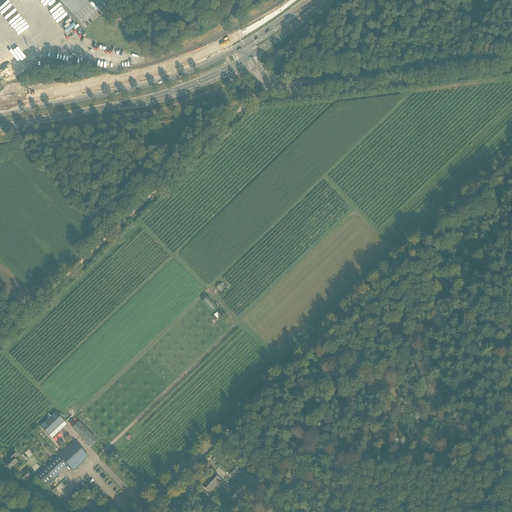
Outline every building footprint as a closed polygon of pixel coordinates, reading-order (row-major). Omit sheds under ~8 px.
[(0,16),(0,17),(8,27),(19,17),(10,7),(0,16)] [(77,20),(70,11),(62,18),(70,26),(77,20)] [(23,33),(25,31),(32,41),(37,37),(29,27),(32,25),(25,15),(15,23),(23,33)] [(19,77),(17,75),(13,78),(11,76),(5,81),(8,85),(19,77)] [(137,158),(144,154),(140,149),(134,153),(137,158)] [(221,284),(217,288),(221,292),(224,289),(225,288),(226,287),(222,283),(221,285),(221,284)] [(218,308),(208,297),(202,302),(212,313),(218,308)] [(65,422),(59,416),(56,412),(40,427),(49,437),(63,424),(65,422)] [(83,426),(77,433),(90,447),(96,440),(83,426)] [(37,477),(46,486),(65,467),(69,471),(71,469),(73,471),(74,470),(84,460),(88,457),(82,450),(75,442),(37,477)] [(120,452),(123,448),(117,443),(114,446),(120,452)] [(4,464),(9,470),(17,462),(14,459),(17,456),(13,451),(8,456),(11,459),(4,464)] [(26,471),(19,477),(23,482),(30,476),(26,471)] [(216,487),(238,506),(258,483),(246,473),(232,490),(213,473),(201,486),(210,494),(216,487)] [(166,508),(170,511),(179,511),(186,504),(177,496),(166,508)]
